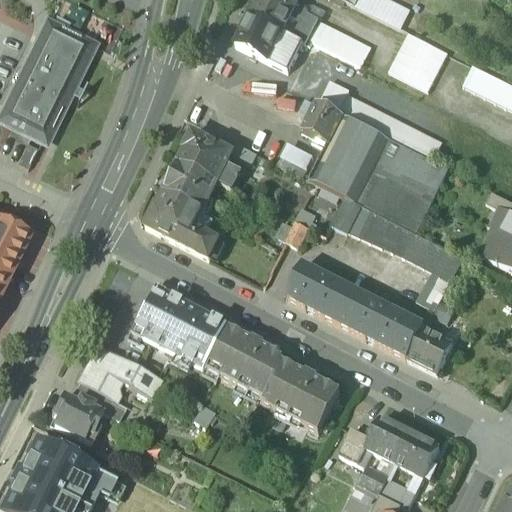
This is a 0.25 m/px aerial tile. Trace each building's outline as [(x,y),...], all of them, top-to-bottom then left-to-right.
[(299,8),(282,0),(263,0),(252,23),(284,39),(289,29),(299,8)] [(362,0),(340,0),(339,3),(356,12),(362,0)] [(400,9),(381,0),(362,0),(356,12),(390,29),(400,9)] [(400,9),(390,29),(402,36),(412,15),(400,9)] [(306,20),(299,34),(289,29),(284,39),(303,48),(307,50),(319,27),(306,20)] [(284,39),(252,23),(237,52),(269,68),(284,39)] [(371,53),(319,27),(307,50),(310,52),(312,48),(361,73),(371,53)] [(49,36),(40,54),(37,52),(3,124),(44,144),(89,54),(73,46),(76,41),(68,37),(65,44),(49,36)] [(428,49),(408,38),(388,76),(408,86),(428,49)] [(284,39),(269,68),(288,78),(303,48),(284,39)] [(448,59),(428,49),(408,86),(428,96),(448,59)] [(511,91),(473,71),(463,91),(511,115),(511,91)] [(443,148),(349,101),(351,97),(332,87),(320,111),(344,123),(390,146),(399,151),(433,168),(443,148)] [(320,111),(319,110),(304,139),(329,152),(344,123),(320,111)] [(390,146),(344,123),(329,152),(312,186),(348,205),(358,210),(384,158),(390,146)] [(214,150),(195,139),(192,144),(189,145),(187,149),(187,153),(185,158),(187,159),(181,171),(219,191),(220,189),(229,173),(234,162),(213,152),(214,150)] [(399,151),(390,146),(384,158),(393,163),(399,151)] [(309,173),(314,158),(289,149),(283,164),(309,173)] [(39,156),(28,150),(18,170),(29,176),(39,156)] [(433,168),(399,151),(393,163),(384,158),(358,210),(363,212),(418,240),(449,176),(433,168)] [(219,191),(181,171),(166,200),(203,219),(210,222),(217,209),(211,206),(219,191)] [(242,180),(229,173),(220,189),(219,191),(232,198),(242,180)] [(511,217),(511,208),(492,198),(486,209),(500,217),(501,216),(510,221),(511,217)] [(203,219),(166,200),(159,214),(158,213),(155,217),(152,218),(149,225),(150,229),(147,234),(208,265),(218,246),(201,237),(199,242),(193,239),(203,219)] [(348,205),(334,233),(349,241),(363,212),(358,210),(348,205)] [(418,240),(363,212),(349,241),(350,241),(351,239),(434,279),(419,308),(438,318),(454,288),(467,266),(418,240)] [(501,216),(500,217),(492,233),(497,236),(484,262),(511,276),(511,221),(510,221),(501,216)] [(0,297),(6,286),(8,287),(30,244),(0,228),(0,297)] [(290,306),(351,337),(368,302),(306,272),(290,306)] [(154,297),(133,339),(203,376),(225,334),(154,297)] [(429,332),(368,302),(351,337),(411,367),(427,337),(429,332)] [(283,366),(225,334),(203,376),(261,407),(282,368),(283,366)] [(448,347),(427,337),(411,367),(442,383),(465,339),(458,336),(457,340),(452,338),(448,347)] [(163,388),(103,358),(94,371),(90,368),(78,389),(80,390),(117,410),(118,409),(121,402),(120,396),(124,389),(133,394),(133,397),(152,407),(163,388)] [(484,377),(464,366),(454,384),(474,394),(484,377)] [(306,381),(282,368),(261,407),(260,409),(319,440),(340,399),(316,386),(317,384),(307,379),(306,381)] [(117,410),(80,390),(74,401),(80,404),(95,411),(94,414),(102,419),(119,427),(126,414),(118,409),(117,410)] [(80,404),(77,410),(64,404),(59,414),(55,414),(52,419),(54,424),(50,432),(82,448),(86,440),(95,445),(103,430),(98,427),(102,419),(94,414),(95,411),(80,404)] [(410,439),(380,424),(373,440),(369,438),(367,443),(366,445),(369,447),(365,455),(371,458),(382,464),(395,470),(410,439)] [(367,443),(353,436),(340,462),(357,470),(360,466),(365,455),(369,447),(366,445),(367,443)] [(440,454),(410,439),(395,470),(424,485),(429,475),(434,477),(437,470),(432,468),(440,454)] [(3,511),(89,511),(96,500),(115,509),(124,492),(35,448),(21,477),(19,475),(12,488),(15,489),(3,511)] [(371,458),(365,455),(360,466),(366,469),(371,458)] [(382,464),(375,478),(388,485),(395,470),(382,464)] [(375,478),(368,475),(360,490),(380,500),(388,485),(375,478)] [(410,496),(388,485),(380,500),(401,511),(403,511),(410,511),(417,500),(410,496)] [(374,511),(380,500),(360,490),(349,511),(374,511)] [(420,495),(412,491),(410,496),(417,500),(420,495)] [(400,511),(401,511),(380,500),(374,511),(400,511)]
